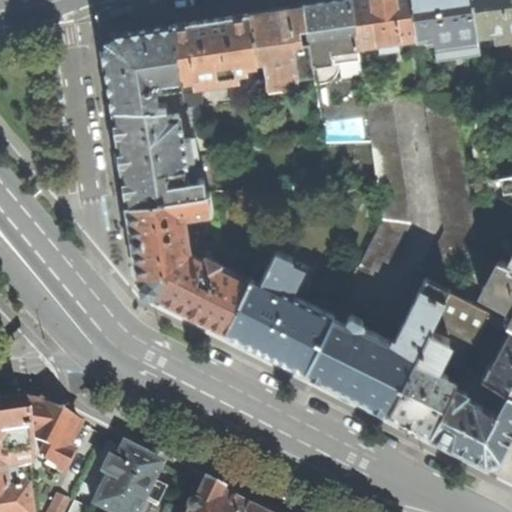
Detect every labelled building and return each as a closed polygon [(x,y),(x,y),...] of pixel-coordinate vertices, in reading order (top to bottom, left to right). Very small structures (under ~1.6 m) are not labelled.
[(358,57),(357,48),(356,44),(349,0),(338,0),(325,2),(304,5),(307,27),(309,41),(313,64),(358,57)] [(377,41),(397,38),(416,36),(410,0),(349,0),(356,44),(377,41)] [(480,54),(477,32),(472,0),(410,0),(416,36),(428,34),(428,39),(434,38),(437,60),(480,54)] [(511,34),(511,0),(472,0),(477,32),(494,29),(495,37),(511,34)] [(299,28),(307,27),(304,5),(273,10),(249,13),(256,61),(263,60),(267,86),(297,81),(296,75),(299,75),(294,43),(302,42),(299,28)] [(180,79),(192,77),(193,83),(236,76),(235,70),(245,69),(244,63),(256,61),(249,13),(208,20),(172,25),(180,79)] [(172,25),(110,34),(102,46),(106,74),(111,107),(150,106),(156,102),(155,90),(151,85),(161,83),(162,87),(181,84),(180,79),(172,25)] [(398,46),(397,38),(377,41),(378,49),(398,46)] [(309,41),(302,42),(294,43),(299,75),(314,73),(313,64),(309,41)] [(199,91),(183,93),(184,106),(201,104),(199,91)] [(444,229),(476,236),(454,91),(424,93),(444,229)] [(391,94),(364,96),(382,216),(364,251),(374,256),(388,264),(409,220),(391,94)] [(150,109),(150,106),(111,107),(119,155),(126,202),(205,191),(203,175),(188,177),(185,156),(178,113),(166,115),(166,109),(150,109)] [(188,177),(203,175),(200,154),(185,156),(188,177)] [(511,189),(511,175),(501,177),(504,191),(511,189)] [(205,191),(126,202),(131,234),(137,274),(165,270),(175,275),(183,259),(178,257),(178,252),(183,251),(187,246),(182,210),(184,209),(188,210),(189,212),(213,209),(210,190),(205,191)] [(449,287),(476,236),(444,229),(422,274),(426,276),(449,287)] [(290,291),(304,264),(276,249),(261,279),(250,275),(247,281),(224,327),(266,348),(306,369),(332,315),(333,313),(290,291)] [(374,256),(364,251),(357,266),(367,271),(374,256)] [(188,261),(183,259),(175,275),(165,270),(137,274),(142,286),(184,307),(224,327),(247,281),(218,266),(220,261),(206,254),(204,260),(191,254),(188,261)] [(511,266),(508,265),(499,260),(482,292),(511,307),(506,318),(511,321),(511,266)] [(332,315),(306,369),(350,391),(387,409),(430,326),(434,318),(448,289),(449,287),(426,276),(396,337),(389,339),(362,325),(363,322),(362,319),(352,314),(348,316),(345,322),(332,315)] [(489,311),(448,289),(434,318),(476,340),(489,311)] [(451,337),(430,326),(387,409),(412,422),(430,431),(454,384),(456,381),(447,376),(449,373),(436,366),(451,337)] [(484,373),(507,387),(511,389),(511,326),(492,363),(490,361),(484,373)] [(454,384),(430,431),(460,446),(484,458),(500,455),(511,433),(511,389),(507,387),(495,410),(466,395),(468,391),(454,384)] [(0,403),(0,511),(26,511),(23,490),(12,492),(9,467),(29,464),(27,452),(19,400),(0,403)] [(40,402),(19,400),(27,452),(46,460),(45,463),(63,472),(77,442),(70,439),(79,421),(57,411),(40,402)] [(135,511),(143,498),(152,479),(161,463),(143,454),(122,444),(113,462),(107,459),(100,472),(107,475),(92,503),(109,511),(135,511)] [(152,479),(143,498),(157,504),(166,486),(152,479)] [(185,511),(233,511),(238,502),(218,492),(201,483),(192,501),(187,502),(184,507),(186,511),(185,511)] [(62,511),(69,500),(56,494),(47,511),(62,511)] [(87,511),(89,508),(74,501),(68,511),(87,511)] [(258,511),(238,502),(233,511),(258,511)]
